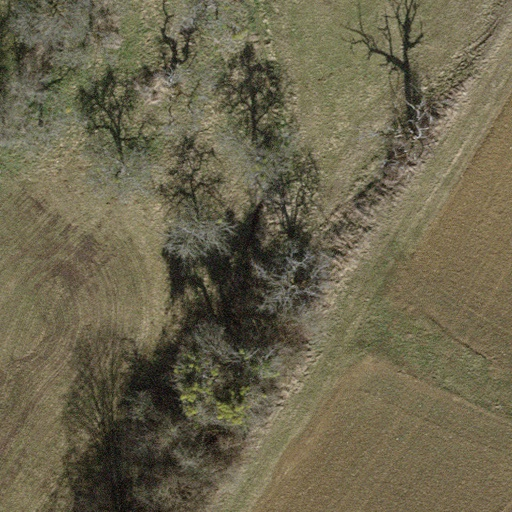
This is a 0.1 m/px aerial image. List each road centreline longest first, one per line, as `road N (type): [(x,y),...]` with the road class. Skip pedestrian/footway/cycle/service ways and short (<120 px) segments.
road 1 (track): [(0,141),(338,320),(511,390)]
road 2 (track): [(217,511),(511,24)]
